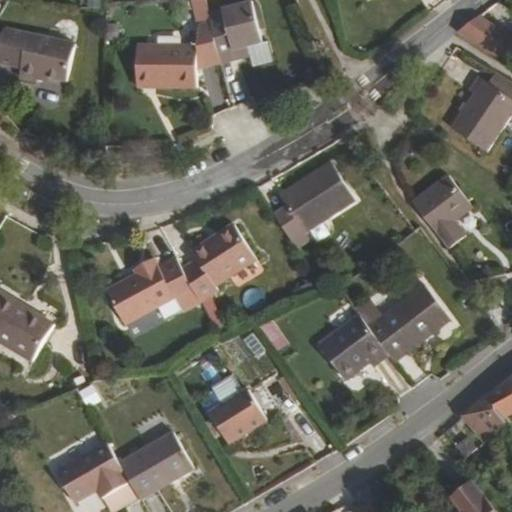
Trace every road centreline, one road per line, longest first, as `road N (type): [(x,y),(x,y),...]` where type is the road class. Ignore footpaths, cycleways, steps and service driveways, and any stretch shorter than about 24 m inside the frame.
road 1 (residential): [(0,154),(42,187),(110,204),(196,187),(328,120),(479,0)]
road 2 (residential): [(282,511),(348,475),(511,351)]
